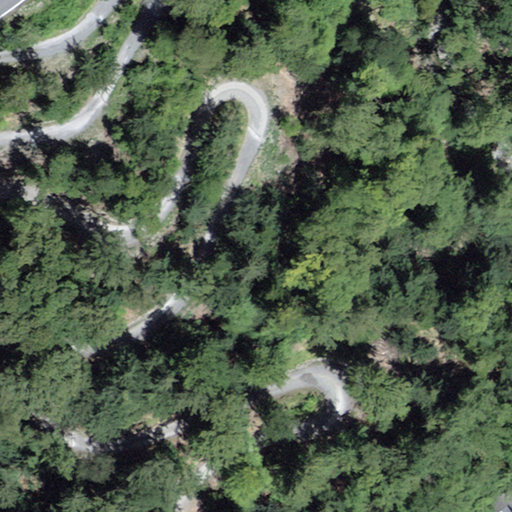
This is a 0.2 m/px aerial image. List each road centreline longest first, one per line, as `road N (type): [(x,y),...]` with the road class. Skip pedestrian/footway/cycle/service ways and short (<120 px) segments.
road 1 (track): [(0,345),(77,357),(144,333),(167,314),(197,272),(261,120),(248,89),(230,85),(214,93),(189,167),(145,229),(131,236),(112,236),(27,189),(0,187)]
road 2 (track): [(168,511),(201,470),(234,450),(341,413),(345,398),(329,375),(312,373),(115,445),(69,438),(0,399)]
road 3 (track): [(0,140),(74,130),(158,0)]
road 4 (track): [(112,0),(69,42),(0,54)]
